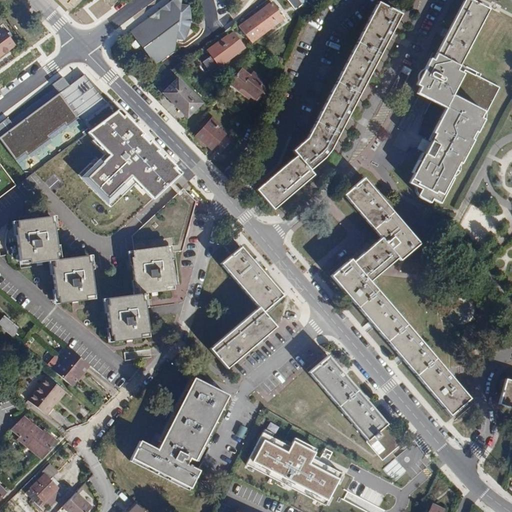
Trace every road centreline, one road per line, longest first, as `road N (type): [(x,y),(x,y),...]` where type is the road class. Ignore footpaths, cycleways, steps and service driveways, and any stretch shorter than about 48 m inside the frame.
road 1 (residential): [(221,191),(175,342),(82,439),(108,492),(105,511)]
road 2 (residential): [(266,243),(330,187),(424,0)]
road 3 (residential): [(359,0),(329,23),(285,130),(264,167),(229,201)]
road 4 (residential): [(81,46),(221,191)]
road 5 (residential): [(328,315),(458,466)]
road 6 (residential): [(328,315),(246,386),(211,459)]
road 7 (residential): [(458,466),(488,434),(483,377),(511,352)]
